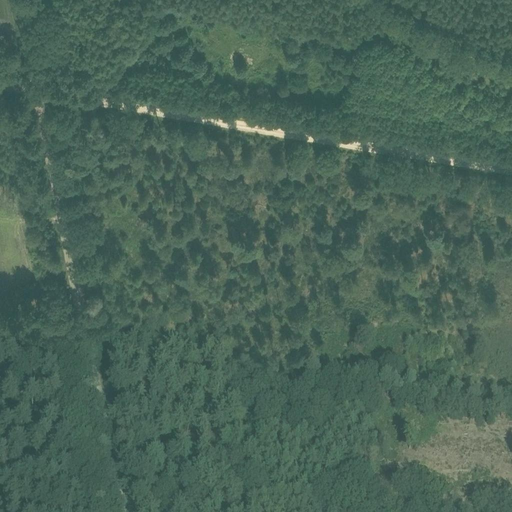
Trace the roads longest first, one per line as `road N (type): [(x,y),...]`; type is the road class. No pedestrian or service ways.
road 1 (track): [(34,91),(511,171)]
road 2 (track): [(119,511),(34,91)]
